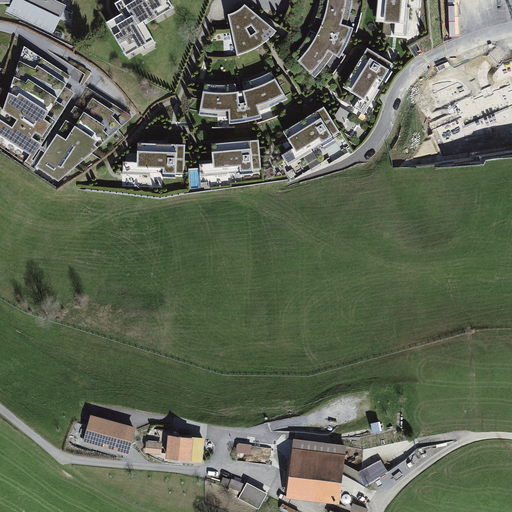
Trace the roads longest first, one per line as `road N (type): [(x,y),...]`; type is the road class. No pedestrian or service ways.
road 1 (residential): [(511,28),(413,69),(376,139),(319,173)]
road 2 (residential): [(0,408),(63,458),(232,472)]
road 3 (track): [(378,511),(391,492),(446,450),(472,438),(511,436)]
